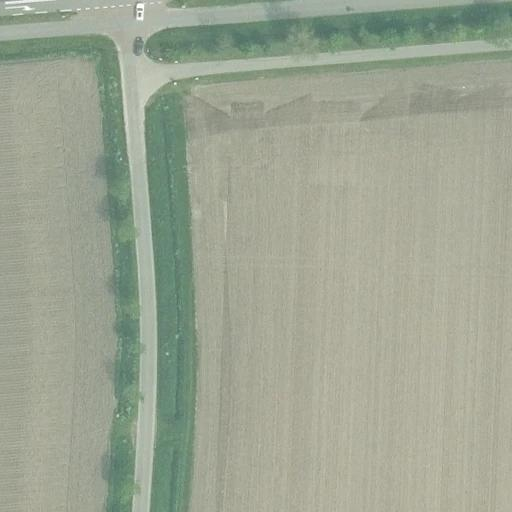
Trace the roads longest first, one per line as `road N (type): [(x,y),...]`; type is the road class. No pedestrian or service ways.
road 1 (unclassified): [(140,511),(151,367),(127,22)]
road 2 (unclassified): [(127,22),(414,0)]
road 3 (unclassified): [(0,33),(127,22)]
